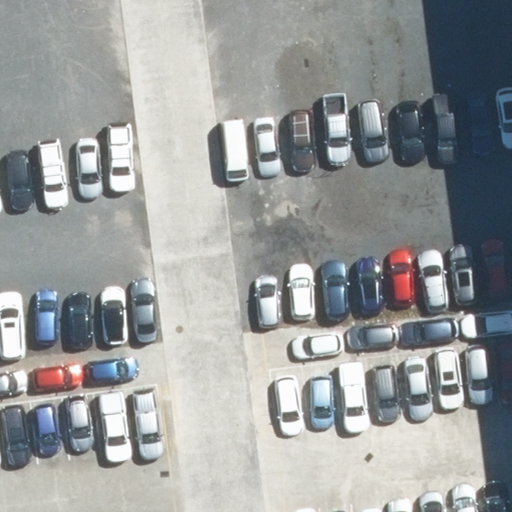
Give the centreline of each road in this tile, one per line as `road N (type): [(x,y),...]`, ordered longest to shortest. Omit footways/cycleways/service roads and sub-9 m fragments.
road 1 (unknown): [(0,241),(193,223),(467,175)]
road 2 (unknown): [(169,32),(433,0)]
